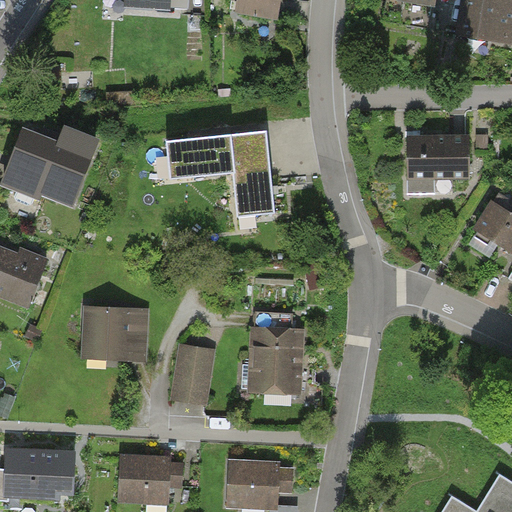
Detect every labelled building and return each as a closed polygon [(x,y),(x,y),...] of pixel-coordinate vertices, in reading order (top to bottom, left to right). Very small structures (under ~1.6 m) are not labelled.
[(167,0),(120,0),(119,12),(167,15),(167,0)] [(278,0),(234,0),(231,17),(274,24),(278,0)] [(430,15),(431,0),(382,0),(381,7),(430,15)] [(511,0),(459,0),(453,39),(511,48),(511,0)] [(276,216),(268,135),(168,145),(171,180),(234,174),(239,219),(276,216)] [(465,180),(464,137),(404,138),(405,181),(465,180)] [(34,138),(13,189),(67,211),(88,159),(34,138)] [(511,263),(511,204),(491,191),(463,234),(511,265),(511,263)] [(0,249),(0,303),(23,313),(44,261),(16,250),(14,255),(0,249)] [(148,311),(81,310),(80,365),(147,366),(148,311)] [(300,401),(302,331),(250,330),(247,400),(300,401)] [(214,354),(177,349),(170,403),(207,408),(214,354)] [(59,455),(7,453),(7,471),(0,470),(0,507),(5,507),(6,499),(58,501),(59,455)] [(169,461),(117,459),(115,509),(167,511),(169,461)] [(276,511),(277,466),(227,464),(225,511),(276,511)] [(511,511),(511,481),(505,476),(482,511),(479,511),(458,498),(449,511),(511,511)]
